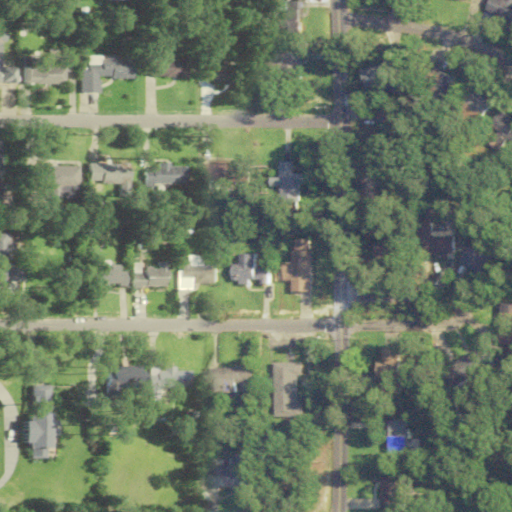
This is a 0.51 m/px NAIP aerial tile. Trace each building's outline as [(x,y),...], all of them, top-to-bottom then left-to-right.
[(281,21),(276,21),(276,35),(301,35),(301,1),(281,1),(281,21)] [(2,67),(3,29),(0,28),(0,83),(16,83),(16,68),(2,67)] [(203,56),(203,83),(232,83),(232,56),(203,56)] [(81,93),(100,93),(100,79),(133,78),(132,57),(88,57),(89,67),(81,67),(81,93)] [(361,71),(367,93),(407,81),(401,60),(361,71)] [(188,61),(149,61),(149,78),(188,78),(188,61)] [(23,63),(23,85),(65,85),(65,63),(23,63)] [(456,79),(441,72),(432,90),(447,98),(456,79)] [(492,104),(469,90),(459,107),(481,121),(492,104)] [(364,121),(377,121),(377,138),(394,138),(394,107),(364,107),(364,121)] [(510,145),(511,146),(511,123),(495,116),(484,143),(507,152),(510,145)] [(129,164),(88,164),(88,184),(129,184),(129,164)] [(203,165),(203,184),(247,184),(247,165),(203,165)] [(185,186),(185,166),(144,166),(144,186),(185,186)] [(34,167),(34,195),(47,195),(47,199),(59,199),(59,188),(78,188),(78,167),(34,167)] [(270,195),(292,195),(292,167),(270,167),(270,195)] [(452,231),(416,231),(416,256),(452,256),(452,231)] [(6,234),(0,233),(0,289),(9,290),(9,282),(21,282),(21,264),(6,263),(6,253),(11,253),(11,242),(5,242),(6,234)] [(313,292),(313,240),(295,240),(295,264),(285,264),(285,281),(295,281),(295,292),(313,292)] [(457,264),(485,280),(502,251),(487,242),(479,256),(466,248),(457,264)] [(373,267),(399,265),(397,244),(371,246),(373,267)] [(272,268),(265,268),(265,258),(237,258),(237,284),(272,284),(272,268)] [(124,285),(124,263),(88,263),(88,285),(124,285)] [(221,284),(221,263),(177,263),(177,284),(221,284)] [(131,287),(166,287),(166,269),(131,269),(131,287)] [(511,341),(511,304),(498,303),(493,339),(511,341)] [(380,349),(380,392),(399,392),(399,349),(380,349)] [(492,370),(485,349),(452,361),(460,382),(492,370)] [(276,418),(301,418),(301,363),(276,363),(276,418)] [(104,367),(105,392),(139,392),(138,366),(104,367)] [(147,368),(147,388),(188,388),(188,368),(147,368)] [(206,368),(206,395),(257,395),(256,368),(206,368)] [(47,386),(28,386),(27,422),(22,422),(22,445),(28,445),(27,459),(46,459),(47,386)] [(392,421),(392,458),(412,458),(412,421),(392,421)] [(211,466),(211,491),(258,491),(258,455),(238,455),(238,466),(211,466)] [(406,467),(386,467),(386,511),(406,511),(406,467)]
